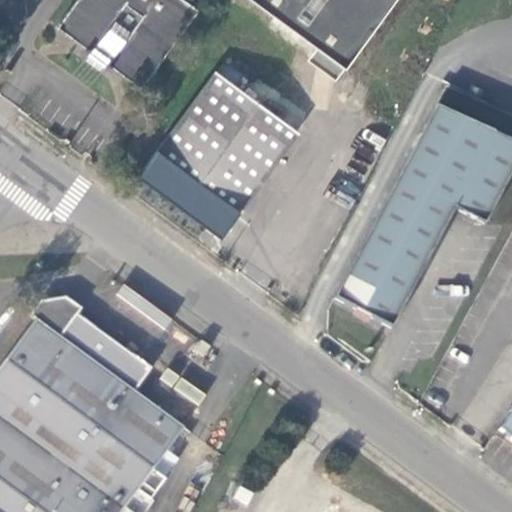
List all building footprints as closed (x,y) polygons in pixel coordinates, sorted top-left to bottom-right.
[(195,3),(190,0),(70,0),(54,23),(134,84),(195,3)] [(388,0),(250,0),(338,67),(388,0)] [(291,131),(213,70),(153,148),(233,209),(291,131)] [(511,171),(511,143),(435,106),(329,297),(386,329),(452,209),(482,226),(511,171)] [(511,303),(511,259),(495,296),(511,303)] [(146,468),(177,425),(131,388),(144,368),(70,311),(76,303),(59,291),(34,295),(24,309),(31,315),(0,356),(0,511),(118,511),(123,506),(131,511),(139,511),(146,498),(144,497),(158,478),(146,468)]
